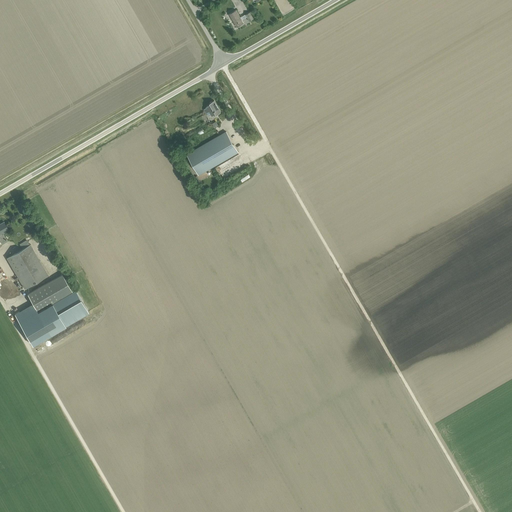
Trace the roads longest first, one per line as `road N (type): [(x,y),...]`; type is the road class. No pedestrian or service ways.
road 1 (unclassified): [(0,194),(224,63)]
road 2 (unclassified): [(224,63),(335,0)]
